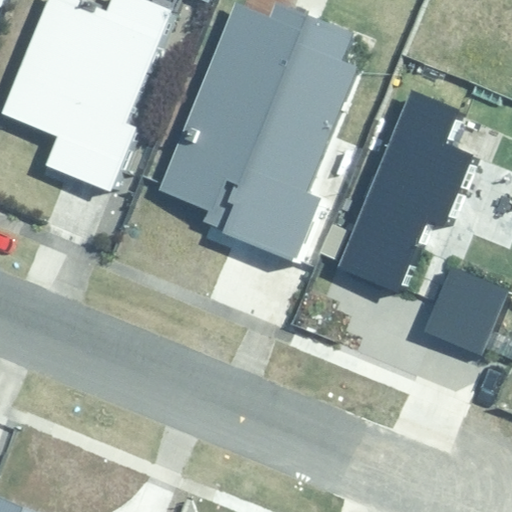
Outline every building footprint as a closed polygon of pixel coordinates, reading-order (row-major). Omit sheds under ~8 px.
[(45,164),(111,192),(138,127),(127,122),(172,13),(139,0),(114,0),(108,15),(72,0),(51,0),(4,113),(57,134),(45,164)] [(202,222),(293,259),(317,200),(305,195),(358,67),(342,60),(353,33),(276,1),(270,16),(233,1),(155,190),(207,211),(202,222)] [(341,266),(400,290),(429,219),(445,225),(474,155),(443,143),(456,110),(411,92),(341,266)] [(481,355),(508,289),(451,266),(424,331),(481,355)] [(39,511),(0,496),(0,511),(39,511)]
